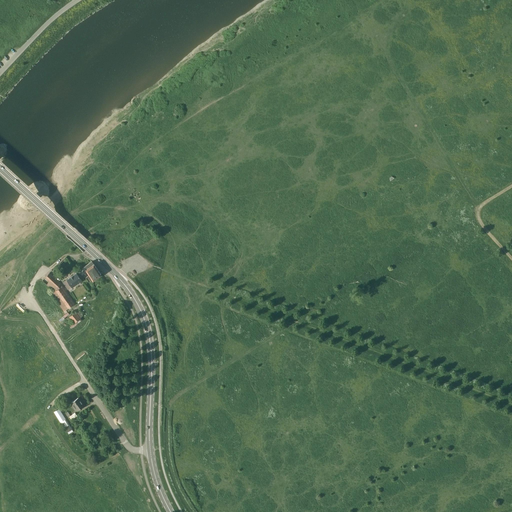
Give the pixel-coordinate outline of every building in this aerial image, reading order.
[(101,274),(94,264),(92,261),(76,272),(82,280),(86,277),(89,281),(92,279),(93,280),(101,274)] [(72,287),(82,280),(76,272),(76,271),(65,279),(66,279),(63,282),(68,289),(72,287)] [(61,283),(49,272),(41,280),(54,292),(50,294),(63,312),(75,304),(63,286),(60,284),(61,283)] [(69,317),(74,323),(80,318),(75,312),(69,317)] [(72,402),(78,410),(84,406),(78,398),(72,402)] [(65,420),(66,419),(59,409),(55,412),(61,422),(65,420)] [(71,430),(65,420),(61,422),(67,432),(71,430)]
